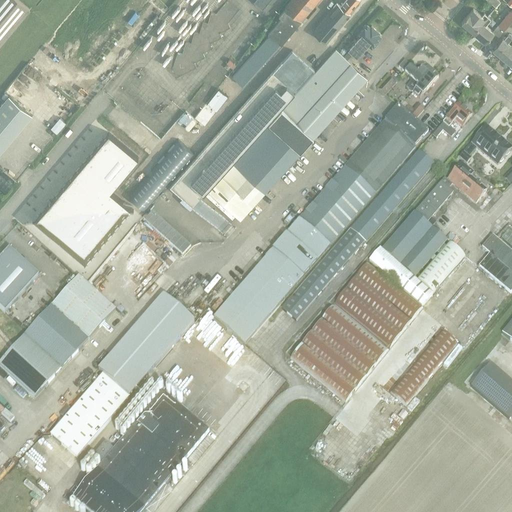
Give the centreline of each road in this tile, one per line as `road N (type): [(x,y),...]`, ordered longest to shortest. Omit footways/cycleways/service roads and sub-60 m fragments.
road 1 (unclassified): [(0,217),(107,94)]
road 2 (unknown): [(209,260),(182,211),(182,193),(241,244)]
